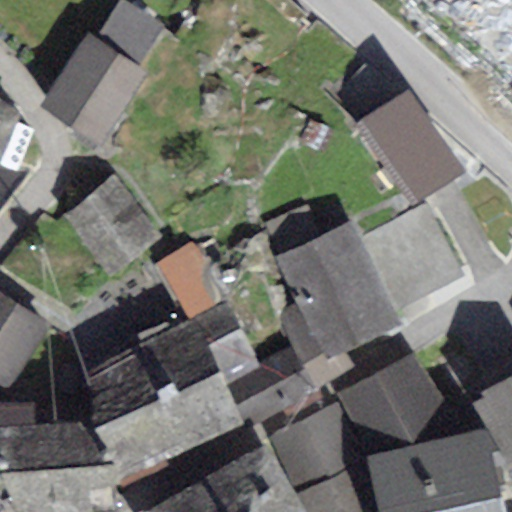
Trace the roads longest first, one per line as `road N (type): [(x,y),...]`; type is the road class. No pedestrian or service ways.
road 1 (residential): [(511,297),(337,376),(130,485),(105,511)]
road 2 (residential): [(336,0),(511,152)]
road 3 (residential): [(0,67),(24,90),(56,151),(54,173),(0,243)]
